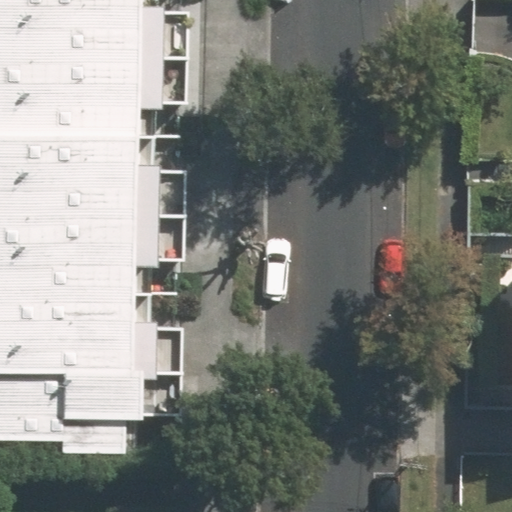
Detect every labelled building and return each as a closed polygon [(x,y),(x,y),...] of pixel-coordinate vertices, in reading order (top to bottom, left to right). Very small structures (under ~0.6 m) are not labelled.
[(0,0),(0,52),(130,55),(130,0),(0,0)] [(0,131),(128,133),(130,55),(0,52),(0,131)] [(0,209),(127,212),(128,133),(0,131),(0,209)] [(0,288),(125,290),(127,212),(0,209),(0,288)] [(0,366),(124,369),(125,290),(0,288),(0,366)] [(0,444),(122,447),(124,369),(0,366),(0,444)]
